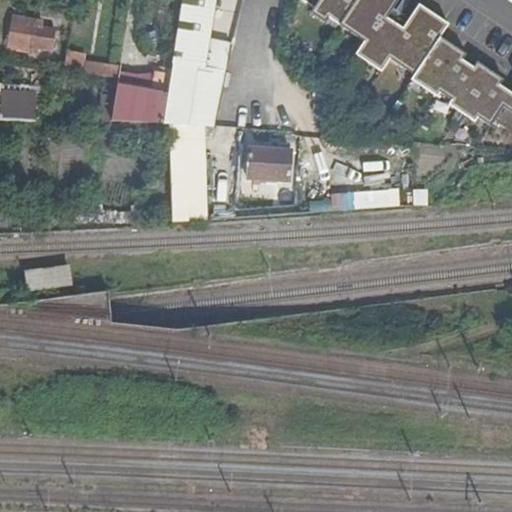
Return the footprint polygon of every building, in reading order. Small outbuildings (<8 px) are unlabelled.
[(184,0),(175,62),(197,66),(202,66),(212,0),(184,0)] [(300,0),(300,1),(313,9),(309,13),(324,23),(327,19),(362,42),(354,55),(380,73),(389,60),(413,76),(409,81),(436,98),(439,94),(450,101),(447,106),(473,123),(476,119),(489,127),(493,121),(511,134),(511,97),(498,88),(471,70),(460,63),(434,45),(438,39),(447,26),(417,6),(401,30),(385,20),(398,0),(300,0)] [(36,53),(37,47),(50,49),(54,29),(41,26),(42,21),(11,16),(6,48),(36,53)] [(438,39),(434,45),(460,63),(464,57),(438,39)] [(224,64),(228,42),(217,40),(214,62),(224,64)] [(63,69),(81,72),(85,53),(67,51),(63,69)] [(189,81),(194,82),(197,66),(175,62),(164,123),(181,126),(213,128),(214,110),(189,108),(189,111),(184,110),(189,81)] [(475,64),(471,70),(498,88),(502,82),(475,64)] [(189,108),(194,82),(189,81),(184,110),(189,111),(189,108)] [(0,120),(35,122),(35,116),(36,95),(0,93),(0,120)] [(267,150),(249,149),(247,179),(289,182),(291,151),(279,150),(279,141),(268,140),(267,150)]
